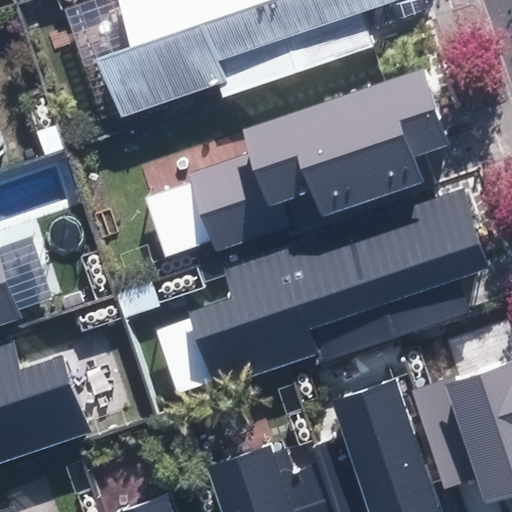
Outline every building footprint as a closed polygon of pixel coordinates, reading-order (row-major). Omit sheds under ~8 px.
[(119,0),(132,35),(107,55),(128,113),(411,13),(405,0),(119,0)] [(459,135),(438,69),(248,127),(256,152),(185,174),(210,253),(435,184),(427,159),(459,135)] [(451,192),(192,281),(227,382),(486,293),(451,192)] [(0,313),(52,295),(27,229),(0,239),(0,313)] [(67,324),(0,344),(0,455),(98,426),(67,324)] [(413,390),(444,489),(477,479),(485,503),(511,494),(511,363),(453,382),(452,377),(413,390)] [(316,446),(339,511),(443,511),(396,377),(331,400),(350,454),(336,459),(330,441),(316,446)] [(220,511),(339,511),(316,446),(314,439),(273,453),(270,444),(204,467),(220,511)] [(118,511),(172,511),(167,495),(118,511)]
